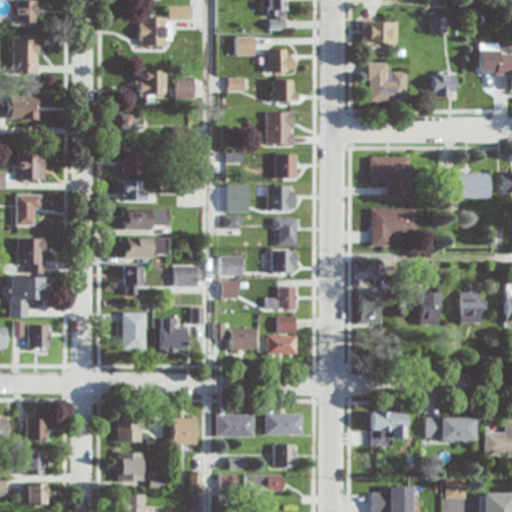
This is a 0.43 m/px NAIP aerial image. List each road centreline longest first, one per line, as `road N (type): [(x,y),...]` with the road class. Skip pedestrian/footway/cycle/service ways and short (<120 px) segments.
road 1 (residential): [(511,385),(0,382)]
road 2 (tertiary): [(331,0),(329,511)]
road 3 (residential): [(80,511),(81,0)]
road 4 (residential): [(511,128),(331,129)]
